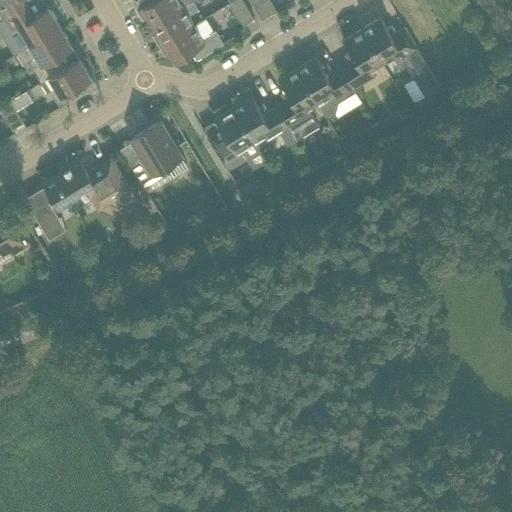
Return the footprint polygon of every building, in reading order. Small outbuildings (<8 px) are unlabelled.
[(0,0),(0,15),(2,18),(27,2),(25,0),(0,0)] [(148,16),(153,23),(191,0),(150,0),(136,9),(143,19),(148,16)] [(153,35),(158,45),(193,23),(188,15),(198,8),(193,0),(191,0),(153,23),(158,32),(153,35)] [(232,0),(228,3),(232,8),(242,25),(254,18),(242,0),(232,0)] [(250,0),(252,2),(262,19),(274,12),(266,0),(250,0)] [(9,40),(16,52),(60,25),(48,6),(34,14),(27,2),(2,18),(14,38),(9,40)] [(364,27),(362,28),(380,58),(381,61),(392,55),(400,69),(406,65),(427,98),(442,89),(404,27),(395,32),(391,26),(387,28),(380,17),(364,27)] [(193,23),(158,45),(165,55),(170,52),(175,60),(191,51),(196,59),(223,42),(215,29),(201,37),(193,23)] [(32,68),(40,81),(49,76),(48,76),(65,65),(59,54),(72,46),(60,25),(16,52),(23,64),(28,62),(32,68)] [(350,60),(340,66),(353,87),(375,74),(371,67),(381,61),(362,28),(343,40),(350,51),(345,53),(350,60)] [(316,56),(297,68),(317,100),(316,100),(328,117),(335,113),(338,101),(356,90),(353,87),(340,66),(331,71),(327,64),(322,67),(316,56)] [(49,76),(40,81),(46,93),(50,90),(60,106),(85,91),(81,84),(92,77),(79,57),(65,65),(48,76),(49,76)] [(276,105),(289,126),(296,138),(318,124),(307,106),(316,100),(317,100),(297,68),(279,79),(286,89),(281,92),(285,99),(276,105)] [(252,95),(233,107),(253,139),(253,138),(263,133),(267,139),(289,126),(276,105),(267,110),(263,103),(258,106),(252,95)] [(0,104),(0,106),(12,128),(23,122),(10,98),(0,104)] [(253,139),(233,107),(215,118),(221,129),(217,131),(221,138),(212,144),(228,169),(246,158),(248,162),(263,154),(253,138),(253,139)] [(392,113),(375,121),(382,134),(399,126),(392,113)] [(131,138),(142,156),(129,163),(140,180),(146,191),(157,185),(174,175),(188,166),(181,156),(160,120),(131,138)] [(342,143),(334,147),(337,154),(346,150),(342,143)] [(42,182),(53,199),(57,207),(79,193),(84,201),(90,197),(93,202),(105,194),(109,201),(131,189),(121,173),(111,156),(87,170),(80,159),(42,182)] [(251,179),(237,186),(244,197),(258,191),(251,179)] [(172,205),(167,222),(180,226),(186,210),(172,205)] [(0,253),(7,249),(10,253),(25,244),(2,207),(0,207),(0,253)] [(139,235),(127,241),(130,247),(142,241),(139,235)]
